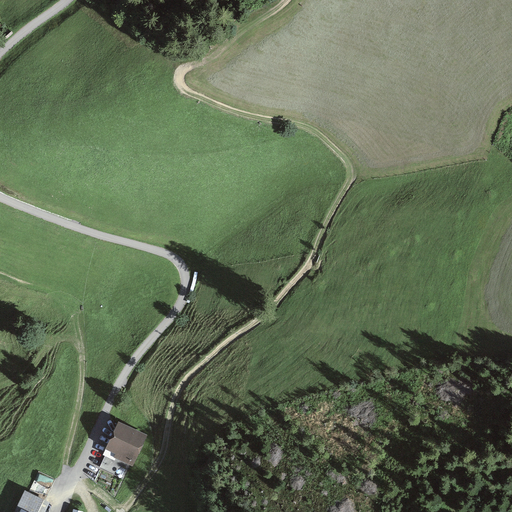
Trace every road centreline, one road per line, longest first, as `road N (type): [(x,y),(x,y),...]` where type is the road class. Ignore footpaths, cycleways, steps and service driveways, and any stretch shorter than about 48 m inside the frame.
road 1 (track): [(118,510),(159,458),(184,380),(304,269),(349,182),(347,165),(302,126),(233,111),(179,87),(176,77),(284,0)]
road 2 (unclassified): [(0,196),(164,252),(184,274),(178,307),(112,394),(54,511)]
road 3 (track): [(68,478),(79,346),(56,338),(28,372),(0,386)]
